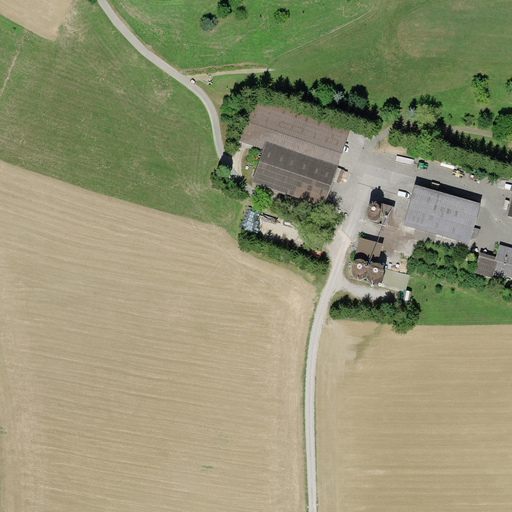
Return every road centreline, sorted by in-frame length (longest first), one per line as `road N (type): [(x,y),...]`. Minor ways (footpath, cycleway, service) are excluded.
road 1 (track): [(311,511),(312,351),(370,146),(400,126),(511,139)]
road 2 (track): [(102,0),(134,41),(206,100),(236,177),(268,197),(348,221)]
road 3 (track): [(367,153),(489,192),(491,232),(511,235)]
